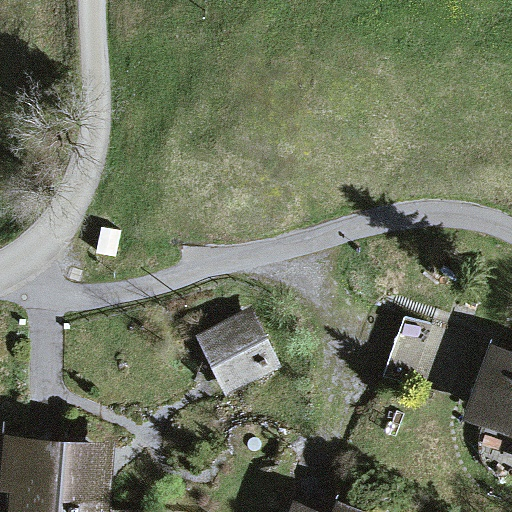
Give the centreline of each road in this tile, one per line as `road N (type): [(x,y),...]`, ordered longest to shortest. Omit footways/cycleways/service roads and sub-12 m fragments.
road 1 (residential): [(511,232),(421,211),(97,295),(0,289)]
road 2 (tertiary): [(0,272),(32,254),(73,206),(88,144),(95,0)]
